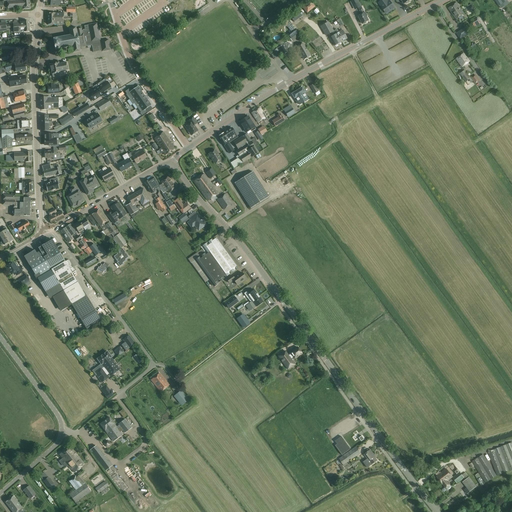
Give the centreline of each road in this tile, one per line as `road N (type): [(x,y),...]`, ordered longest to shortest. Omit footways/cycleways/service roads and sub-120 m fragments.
road 1 (tertiary): [(436,511),(233,233),(169,163)]
road 2 (tertiary): [(169,163),(281,86),(442,0)]
road 3 (tertiary): [(44,228),(38,14)]
road 4 (residential): [(154,364),(52,228)]
road 5 (tertiary): [(52,228),(169,163)]
